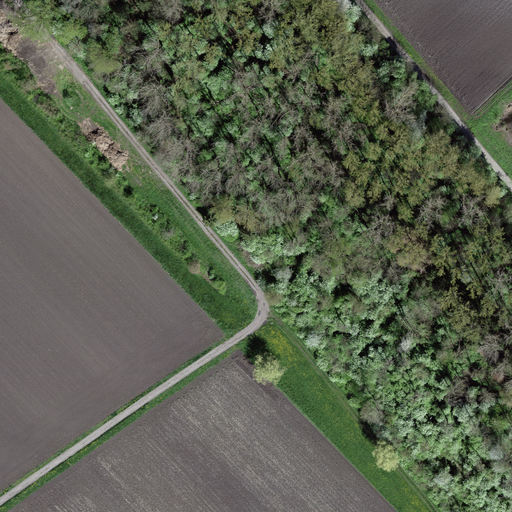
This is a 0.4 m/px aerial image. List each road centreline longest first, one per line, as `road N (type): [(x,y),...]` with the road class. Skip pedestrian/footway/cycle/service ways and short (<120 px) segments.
road 1 (track): [(0,507),(256,323),(267,307),(14,0)]
road 2 (track): [(511,177),(362,0)]
